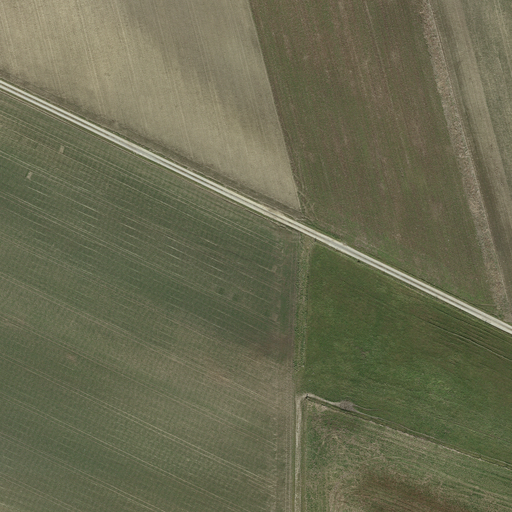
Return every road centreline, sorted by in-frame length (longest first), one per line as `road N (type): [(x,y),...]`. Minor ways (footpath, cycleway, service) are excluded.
road 1 (track): [(0,82),(511,328)]
road 2 (track): [(300,379),(299,511)]
